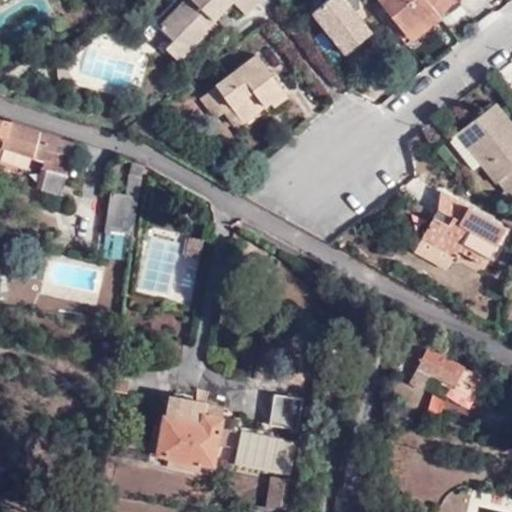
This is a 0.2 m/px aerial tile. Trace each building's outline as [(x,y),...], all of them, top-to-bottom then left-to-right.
[(258,0),(182,0),(159,25),(173,40),(164,48),(178,61),(234,4),(245,14),(259,0),(258,0)] [(332,0),(317,13),(349,53),(374,33),(347,0),(332,0)] [(385,0),(384,1),(411,35),(425,25),(405,0),(385,0)] [(438,15),(440,17),(461,2),(459,0),(405,0),(425,25),(438,15)] [(425,25),(429,31),(443,21),(440,17),(438,15),(425,25)] [(416,42),(429,31),(425,25),(411,35),(416,42)] [(271,100),(273,103),(274,105),(288,95),(259,55),(216,86),(242,121),(264,105),(271,100)] [(511,194),(511,126),(496,105),(449,141),(472,171),(482,164),(507,198),(511,194)] [(0,123),(0,158),(4,160),(8,150),(45,161),(39,190),(60,194),(71,144),(0,123)] [(145,168),(132,162),(127,193),(141,196),(145,168)] [(141,196),(127,193),(111,191),(105,234),(134,238),(141,196)] [(423,237),(456,256),(460,250),(485,265),(506,229),(445,192),(440,210),(443,213),(449,216),(446,222),(441,219),(436,216),(423,237)] [(449,216),(443,213),(441,219),(446,222),(449,216)] [(447,272),(456,256),(423,237),(415,236),(411,244),(418,255),(447,272)] [(186,255),(200,258),(204,240),(190,237),(186,255)] [(487,381),(428,348),(409,381),(423,389),(431,374),(453,387),(452,390),(474,403),(487,381)] [(175,460),(174,464),(218,472),(229,405),(172,394),(162,457),(175,460)] [(299,432),(306,401),(278,395),(272,427),(299,432)] [(235,466),(291,478),(298,441),(243,430),(235,466)] [(218,472),(174,464),(173,469),(218,476),(218,472)] [(299,511),(303,481),(275,477),(270,511),(299,511)]
